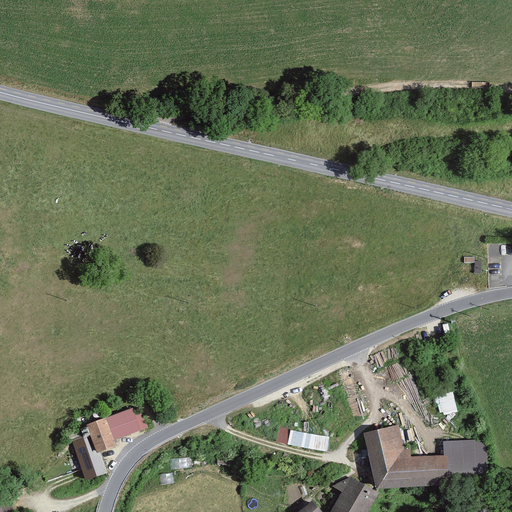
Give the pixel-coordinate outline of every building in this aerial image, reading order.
[(460,410),(458,391),(439,394),(441,413),(460,410)] [(133,408),(87,425),(90,434),(97,453),(101,452),(117,446),(115,440),(141,431),(133,408)] [(327,450),(330,435),(279,427),(277,443),(327,450)] [(452,486),(452,459),(415,459),(414,452),(409,451),(402,428),(367,436),(372,457),(368,458),(377,492),(452,486)] [(97,453),(90,434),(71,440),(85,481),(108,473),(101,452),(97,453)] [(171,468),(196,467),(195,457),(171,458),(171,468)] [(175,482),(175,473),(162,473),(162,482),(175,482)] [(371,511),(381,496),(354,480),(333,488),(345,496),(334,511),(371,511)] [(14,511),(11,497),(0,500),(0,511),(14,511)] [(324,511),(317,502),(305,511),(324,511)]
